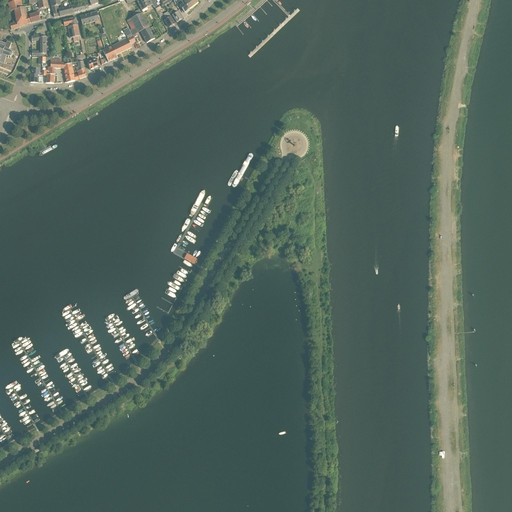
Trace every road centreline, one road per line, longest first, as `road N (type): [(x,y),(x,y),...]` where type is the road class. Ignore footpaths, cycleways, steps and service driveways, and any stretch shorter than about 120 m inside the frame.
road 1 (unclassified): [(459,511),(445,209),(454,86),(475,0)]
road 2 (residential): [(11,106),(51,111),(86,102),(243,0)]
road 3 (residential): [(89,81),(155,47),(206,6)]
